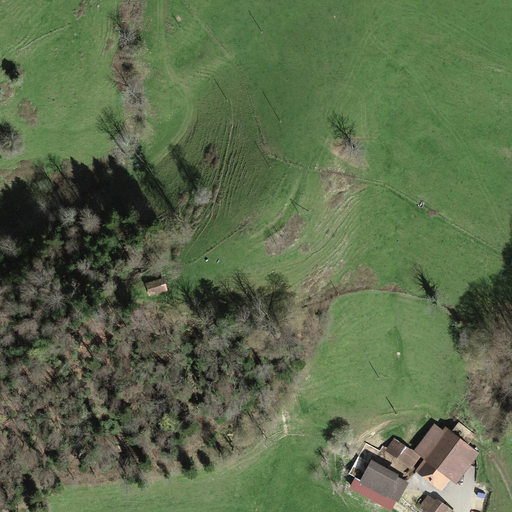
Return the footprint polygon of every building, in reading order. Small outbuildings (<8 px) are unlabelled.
[(430,438),(416,457),(419,460),(445,479),(450,483),(472,453),(438,427),(430,438)] [(425,434),(411,454),(416,457),(430,438),(425,434)] [(400,446),(393,455),(409,467),(416,457),(411,454),(400,446)] [(393,475),(365,458),(353,480),(380,497),(382,493),(392,499),(401,484),(391,478),(393,475)] [(437,490),(445,479),(419,460),(411,470),(437,490)] [(448,511),(433,499),(423,511),(424,511),(448,511)]
